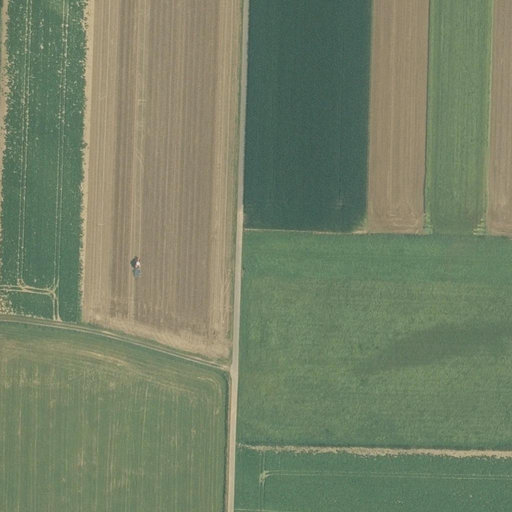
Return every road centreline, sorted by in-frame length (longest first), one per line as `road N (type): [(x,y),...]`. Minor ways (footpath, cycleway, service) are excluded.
road 1 (track): [(246,0),(230,511)]
road 2 (track): [(0,321),(91,331),(234,373)]
